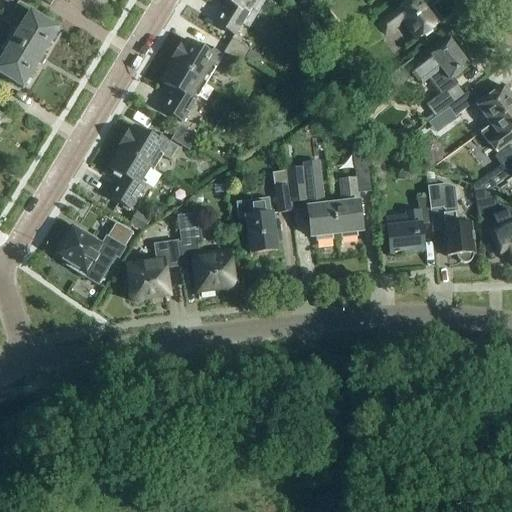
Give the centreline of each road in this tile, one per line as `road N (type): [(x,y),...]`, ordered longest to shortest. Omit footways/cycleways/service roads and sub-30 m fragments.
road 1 (residential): [(27,364),(404,318),(511,327)]
road 2 (residential): [(0,268),(161,0)]
